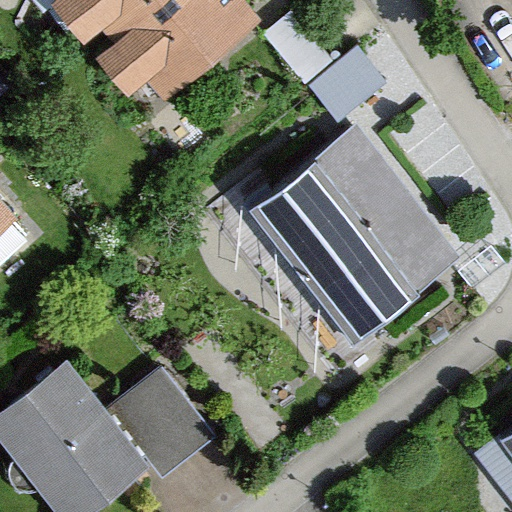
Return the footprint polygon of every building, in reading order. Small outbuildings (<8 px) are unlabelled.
[(249,7),(243,0),(78,0),(154,88),(249,7)] [(308,71),(336,47),(296,0),(292,0),(267,22),(308,71)] [(361,33),(311,73),(342,110),(391,71),(361,33)] [(451,248),(352,120),(248,201),(347,329),(451,248)] [(0,228),(11,218),(0,206),(0,228)] [(0,405),(0,443),(53,511),(71,511),(142,456),(153,471),(206,429),(154,364),(102,405),(63,356),(0,405)] [(511,415),(473,446),(511,495),(511,415)]
